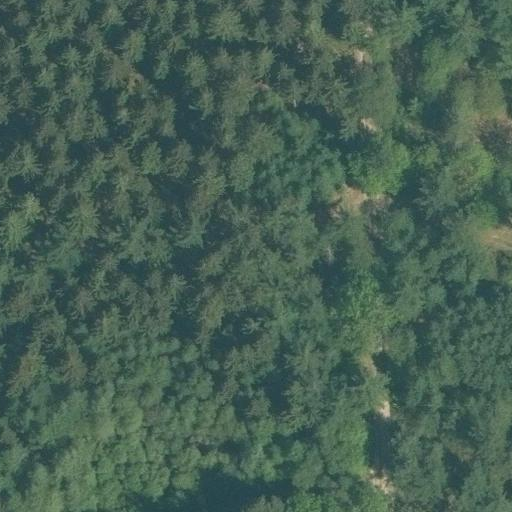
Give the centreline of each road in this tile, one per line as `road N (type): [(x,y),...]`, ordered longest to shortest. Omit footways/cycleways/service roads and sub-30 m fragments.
road 1 (track): [(372,206),(0,263)]
road 2 (track): [(372,206),(382,511)]
road 3 (track): [(362,0),(372,206)]
road 4 (track): [(511,246),(372,206)]
